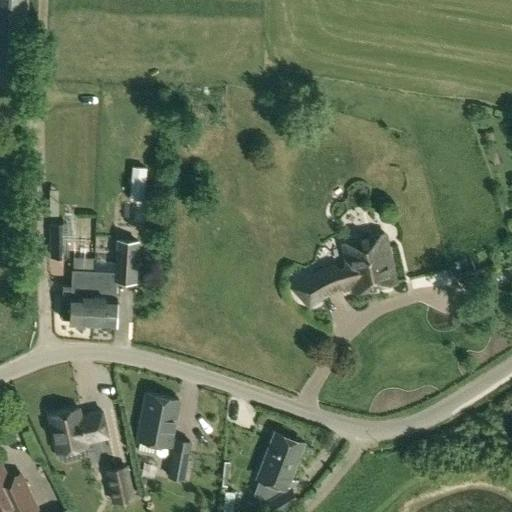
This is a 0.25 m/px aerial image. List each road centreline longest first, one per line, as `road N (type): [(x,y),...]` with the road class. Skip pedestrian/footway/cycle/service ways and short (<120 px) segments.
road 1 (tertiary): [(0,375),(73,353),(102,353),(184,371),(343,426),(388,429),(413,424),(511,367)]
road 2 (track): [(43,360),(43,0)]
